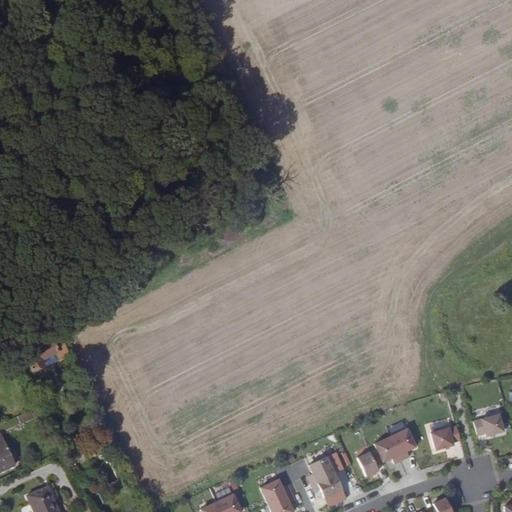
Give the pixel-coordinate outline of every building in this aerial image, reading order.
[(59,336),(21,355),(30,373),(42,367),(39,361),(55,353),(58,359),(68,353),(59,336)] [(39,361),(42,367),(45,368),(57,362),(58,359),(55,353),(39,361)] [(29,411),(37,407),(33,398),(25,402),(29,411)] [(33,417),(30,411),(18,416),(21,423),(33,417)] [(498,414),(472,421),(476,436),(484,433),(485,436),(503,431),(498,414)] [(455,426),(429,433),(434,450),(452,445),(452,442),(459,440),(455,426)] [(406,428),(390,436),(401,460),(408,457),(406,451),(414,446),(406,428)] [(0,471),(14,465),(0,434),(0,471)] [(390,436),(373,444),(375,448),(382,462),(391,458),(393,464),(401,460),(390,436)] [(375,448),(356,458),(364,477),(377,471),(374,465),(382,462),(375,448)] [(333,473),(325,456),(307,465),(311,474),(305,477),(309,484),(333,473)] [(76,466),(72,468),(77,478),(81,476),(76,466)] [(333,473),(309,484),(312,492),(318,489),(323,498),(341,489),(333,473)] [(278,479),(259,487),(267,504),(291,492),(288,485),(282,488),(278,479)] [(26,496),(33,511),(46,511),(55,509),(45,488),(26,496)] [(291,492),(267,504),(271,511),(291,511),(293,511),(289,503),(295,500),(291,492)] [(232,494),(216,501),(220,511),(239,511),(240,511),(232,494)] [(435,508),(427,511),(451,511),(445,497),(432,503),(435,508)] [(220,511),(216,501),(199,509),(200,511),(220,511)]
